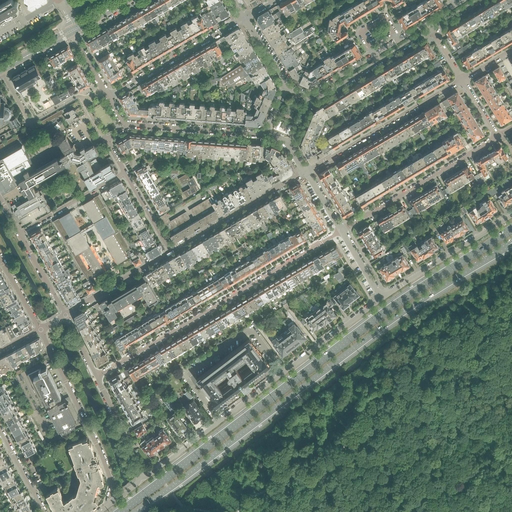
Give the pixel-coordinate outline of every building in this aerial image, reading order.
[(0,22),(15,14),(19,11),(17,7),(18,7),(19,6),(19,4),(19,3),(18,2),(16,1),(15,1),(14,1),(12,0),(7,0),(0,4),(0,22)] [(164,12),(156,0),(154,1),(152,2),(152,3),(151,3),(158,15),(161,13),(162,14),(164,12)] [(169,8),(164,0),(156,0),(164,12),(166,11),(166,10),(169,8)] [(176,8),(175,5),(171,0),(164,0),(169,8),(173,6),(174,9),(175,8),(177,12),(178,11),(176,8)] [(209,12),(223,3),(223,2),(222,1),(221,0),(221,1),(220,0),(217,0),(209,5),(204,8),(205,10),(207,9),(209,12)] [(280,4),(283,10),(285,14),(286,15),(296,9),(290,0),(287,0),(283,3),(282,3),(280,3),(280,4)] [(290,0),(296,9),(305,4),(306,4),(303,0),(290,0)] [(357,1),(352,5),(353,6),(359,16),(361,16),(369,11),(369,10),(363,0),(362,0),(358,3),(357,1)] [(363,0),(369,10),(370,10),(374,8),(376,6),(379,4),(376,0),(363,0)] [(419,5),(417,6),(423,16),(427,14),(430,12),(433,10),(427,0),(419,5)] [(426,0),(427,0),(433,10),(443,4),(440,0),(426,0)] [(510,5),(506,0),(495,0),(493,1),(499,12),(510,5)] [(499,12),(493,1),(482,8),(489,19),(499,12)] [(158,15),(151,3),(150,3),(149,4),(148,5),(145,7),(153,19),(155,18),(154,17),(158,15)] [(215,15),(226,8),(226,7),(225,6),(224,5),(223,3),(209,12),(210,12),(212,17),(215,15)] [(406,9),(405,9),(407,12),(414,22),(415,21),(417,20),(420,18),(423,16),(417,6),(415,3),(406,9)] [(351,4),(342,10),(343,12),(349,23),(355,19),(357,20),(358,19),(358,17),(359,16),(353,6),(352,6),(351,4)] [(153,19),(145,7),(143,8),(141,9),(140,10),(147,21),(150,19),(151,20),(153,19)] [(228,14),(230,13),(228,10),(227,10),(226,8),(215,15),(212,17),(216,24),(219,22),(218,20),(221,19),(221,20),(222,20),(228,16),(229,15),(228,14)] [(489,19),(482,8),(472,14),(478,25),(489,19)] [(259,16),(258,20),(260,23),(262,22),(272,16),(271,13),(273,12),(271,9),(268,10),(259,16)] [(147,21),(140,10),(139,10),(138,11),(137,11),(134,13),(142,25),(144,24),(144,23),(147,21)] [(262,22),(260,23),(261,25),(262,27),(263,28),(285,14),(283,10),(280,11),(272,16),(262,22)] [(398,12),(395,14),(399,21),(404,28),(414,22),(407,12),(403,15),(402,13),(400,10),(398,12)] [(216,24),(212,17),(211,16),(209,12),(205,14),(202,16),(208,28),(216,24)] [(333,17),(332,19),(341,21),(342,23),(344,22),(346,25),(348,25),(349,25),(349,23),(343,12),(339,14),(333,17)] [(142,25),(134,13),(132,14),(130,15),(130,16),(129,16),(136,28),(139,26),(140,27),(142,25)] [(285,14),(263,28),(266,33),(283,23),(286,21),(289,20),(288,19),(287,17),(286,15),(285,14)] [(478,25),(472,14),(461,21),(468,31),(478,25)] [(208,28),(202,16),(201,16),(200,15),(198,16),(198,15),(195,17),(202,31),(203,31),(208,28)] [(136,28),(129,16),(128,16),(127,17),(126,18),(124,19),(131,32),(133,31),(133,30),(136,28)] [(202,31),(195,17),(189,20),(190,22),(197,34),(197,33),(198,34),(200,33),(200,32),(202,31)] [(329,18),(327,31),(330,31),(338,33),(340,31),(340,30),(341,23),(342,23),(341,21),(332,19),(329,18)] [(131,32),(124,19),(121,21),(119,22),(118,22),(125,34),(129,32),(129,33),(131,32)] [(192,37),(184,23),(182,20),(179,22),(181,25),(182,27),(179,28),(187,40),(188,40),(189,39),(190,38),(192,37)] [(197,34),(190,22),(188,24),(187,21),(184,23),(192,37),(194,35),(195,36),(197,35),(197,34)] [(468,31),(461,21),(450,28),(452,30),(457,38),(468,31)] [(125,34),(118,22),(118,23),(117,23),(116,24),(115,24),(113,26),(120,38),(122,37),(122,36),(125,34)] [(283,23),(266,33),(270,38),(285,29),(284,27),(285,26),(283,23)] [(292,38),(276,48),(276,49),(279,54),(316,30),(314,25),(311,27),(303,32),(292,38)] [(120,38),(113,26),(110,27),(108,28),(108,29),(107,29),(114,40),(117,39),(118,39),(120,38)] [(288,34),(273,44),(276,48),(292,38),(303,32),(300,27),(297,29),(295,30),(293,31),(291,32),(289,33),(288,34)] [(114,40),(107,29),(107,28),(107,29),(106,28),(104,29),(104,30),(102,32),(108,43),(114,40),(114,41),(114,40)] [(187,40),(179,28),(177,30),(176,28),(173,30),(181,43),(183,42),(184,42),(186,41),(186,40),(187,40)] [(229,43),(243,34),(242,33),(240,29),(237,28),(219,39),(221,42),(227,39),(229,43)] [(463,47),(457,38),(452,30),(450,28),(445,31),(450,39),(459,54),(463,51),(461,48),(463,47)] [(285,29),(270,38),(273,43),(273,44),(288,34),(285,29)] [(181,43),(173,30),(170,31),(171,33),(169,35),(176,46),(177,46),(179,45),(179,44),(181,43)] [(316,30),(279,54),(283,59),(309,42),(308,39),(307,37),(312,34),(317,31),(316,30)] [(511,41),(511,35),(509,30),(499,35),(506,45),(509,43),(511,41)] [(327,31),(323,33),(325,35),(328,33),(329,33),(330,33),(334,39),(335,38),(337,41),(343,37),(344,36),(347,35),(348,33),(347,33),(347,32),(347,31),(345,31),(342,33),(340,31),(338,33),(330,31),(327,31)] [(105,45),(108,43),(102,32),(101,32),(100,32),(99,32),(99,34),(96,35),(103,46),(105,45)] [(176,46),(169,35),(167,36),(165,34),(159,38),(160,40),(156,42),(155,40),(152,42),(160,55),(162,54),(163,54),(164,54),(165,52),(165,53),(165,52),(166,52),(168,52),(168,51),(173,48),(174,48),(175,47),(175,46),(176,46)] [(232,48),(246,40),(244,38),(245,37),(243,34),(229,43),(230,43),(232,42),(233,44),(231,45),(232,48)] [(103,46),(96,35),(94,36),(93,36),(92,37),(91,38),(98,50),(103,46)] [(351,37),(349,38),(347,35),(344,36),(345,37),(344,38),(349,46),(343,50),(350,61),(361,54),(351,37)] [(506,45),(499,35),(490,41),(496,51),(506,45)] [(98,50),(91,38),(90,39),(88,39),(87,39),(87,40),(86,41),(93,53),(94,52),(98,50)] [(238,52),(249,45),(249,44),(248,42),(247,42),(246,40),(232,48),(228,50),(232,56),(236,54),(236,53),(238,52)] [(223,53),(221,50),(220,48),(219,47),(216,41),(210,44),(211,45),(219,58),(219,59),(221,62),(222,64),(223,63),(224,61),(224,59),(223,57),(221,54),(223,53)] [(496,51),(490,41),(481,46),(481,45),(479,42),(478,43),(480,47),(486,57),(490,54),(496,51)] [(160,55),(152,42),(149,44),(150,46),(147,47),(154,59),(155,58),(156,59),(157,58),(157,57),(160,55)] [(309,42),(283,59),(286,64),(299,56),(297,54),(300,52),(302,54),(307,50),(305,46),(306,45),(310,43),(309,42)] [(435,55),(430,46),(427,42),(424,44),(417,48),(424,59),(429,56),(430,58),(435,55)] [(219,58),(211,45),(208,46),(206,47),(206,48),(205,48),(212,59),(215,57),(216,60),(219,59),(219,58)] [(239,59),(253,50),(252,49),(252,48),(250,46),(249,45),(238,52),(240,54),(237,56),(236,54),(232,56),(228,58),(230,62),(238,57),(239,59)] [(477,62),(469,49),(467,45),(466,46),(467,48),(466,49),(468,52),(469,51),(470,53),(462,58),(467,68),(477,62)] [(74,56),(68,46),(61,50),(67,60),(73,56),(74,56)] [(154,59),(147,47),(145,49),(144,47),(141,48),(149,62),(151,60),(152,61),(154,60),(154,59)] [(486,57),(480,47),(472,52),(470,48),(469,49),(477,62),(481,60),(486,57)] [(149,62),(141,48),(138,50),(139,52),(137,53),(144,65),(145,65),(146,64),(147,63),(149,62)] [(212,59),(205,48),(204,48),(203,49),(202,50),(200,51),(208,65),(209,64),(211,63),(209,61),(212,59)] [(424,59),(417,48),(406,55),(413,65),(424,59)] [(334,71),(326,57),(324,53),(321,49),(316,53),(322,63),(329,74),(334,71)] [(67,60),(61,50),(55,53),(60,63),(61,64),(60,65),(62,68),(63,68),(62,65),(68,62),(67,60)] [(243,64),(256,55),(256,54),(255,53),(254,52),(253,50),(239,59),(243,64)] [(299,56),(286,64),(289,69),(299,63),(300,63),(301,61),(302,61),(309,54),(309,53),(307,50),(302,54),(299,56)] [(350,61),(343,50),(334,56),(332,53),(331,53),(340,67),(350,61)] [(208,65),(200,51),(198,52),(197,52),(195,53),(195,54),(201,65),(204,64),(205,66),(208,65)] [(60,63),(55,53),(48,57),(49,59),(49,58),(54,67),(60,63)] [(101,65),(113,59),(109,53),(107,54),(106,55),(100,59),(99,57),(97,59),(97,60),(98,60),(99,60),(98,62),(99,63),(100,63),(101,65)] [(144,65),(137,53),(134,55),(133,53),(130,55),(138,68),(141,67),(142,67),(143,66),(143,65),(144,65)] [(340,67),(331,53),(326,57),(334,71),(340,67)] [(201,65),(195,54),(193,54),(192,55),(192,56),(189,57),(197,71),(200,69),(198,67),(201,65)] [(138,68),(130,55),(127,56),(128,58),(126,60),(129,65),(132,70),(133,72),(139,69),(138,68)] [(241,72),(259,61),(258,59),(258,57),(257,56),(256,56),(256,55),(243,64),(225,75),(222,76),(219,78),(221,80),(223,83),(225,82),(241,72)] [(413,65),(406,55),(396,61),(403,72),(413,65)] [(197,71),(189,57),(187,59),(186,58),(185,59),(184,60),(190,71),(193,70),(195,72),(197,71)] [(105,71),(116,65),(113,59),(101,65),(102,66),(101,67),(102,68),(103,69),(105,71)] [(190,71),(184,60),(184,61),(183,60),(181,61),(181,62),(179,64),(187,77),(189,76),(188,73),(190,71)] [(246,76),(263,66),(260,60),(259,61),(241,72),(225,82),(228,88),(231,86),(235,83),(246,76)] [(403,72),(396,61),(386,67),(392,78),(403,72)] [(301,79),(300,81),(308,85),(309,82),(313,84),(319,80),(312,69),(311,67),(311,63),(308,62),(306,67),(301,79)] [(442,67),(441,64),(439,62),(434,65),(435,67),(438,66),(441,71),(444,69),(442,67)] [(299,63),(289,69),(292,75),(293,76),(301,79),(306,67),(301,64),(300,63),(299,63)] [(329,74),(322,63),(312,69),(319,80),(329,74)] [(81,69),(79,67),(80,66),(79,64),(78,64),(77,64),(73,66),(71,67),(67,70),(70,75),(81,69)] [(187,77),(179,64),(176,65),(175,65),(174,66),(174,67),(173,66),(180,78),(182,76),(184,79),(187,77)] [(36,79),(42,76),(35,65),(12,78),(20,92),(37,82),(36,79)] [(108,77),(119,70),(116,65),(105,71),(106,74),(106,75),(107,76),(108,76),(108,77)] [(180,78),(173,66),(173,67),(172,67),(171,67),(170,68),(168,70),(176,83),(179,82),(177,79),(180,78)] [(253,80),(267,71),(263,66),(246,76),(245,77),(248,82),(253,79),(253,80)] [(392,78),(386,67),(375,74),(382,85),(392,78)] [(506,78),(499,67),(494,70),(500,81),(506,78)] [(73,80),(84,74),(83,72),(83,71),(82,70),(81,69),(70,75),(73,80)] [(450,79),(444,69),(441,71),(433,75),(439,84),(440,84),(442,83),(445,81),(446,81),(450,79)] [(122,77),(122,76),(123,76),(119,70),(108,77),(109,79),(109,80),(110,82),(111,82),(119,78),(120,78),(122,77)] [(176,83),(168,70),(166,71),(165,71),(163,72),(163,73),(169,84),(172,82),(173,85),(176,83)] [(259,83),(270,76),(267,71),(253,80),(256,85),(259,83)] [(169,84),(163,73),(162,73),(161,73),(160,74),(160,75),(157,76),(164,88),(167,86),(167,85),(169,84)] [(491,84),(489,80),(491,79),(488,73),(475,81),(481,90),(491,84)] [(76,86),(87,80),(87,79),(87,78),(86,77),(85,76),(84,74),(73,80),(76,86)] [(382,85),(375,74),(365,80),(371,91),(382,85)] [(56,85),(51,75),(45,78),(50,88),(51,88),(52,87),(56,85)] [(439,84),(433,75),(424,81),(429,90),(430,90),(432,89),(432,88),(436,86),(437,86),(438,85),(439,85),(439,84)] [(164,88),(157,76),(155,77),(154,77),(152,78),(152,79),(157,88),(158,90),(161,89),(162,89),(164,88)] [(276,86),(270,76),(259,83),(260,83),(263,88),(276,87),(276,86)] [(157,88),(152,79),(151,79),(149,80),(149,81),(147,82),(146,81),(141,85),(145,92),(147,95),(157,88)] [(79,91),(90,85),(90,84),(89,82),(88,82),(87,80),(76,86),(79,91)] [(371,91),(365,80),(354,87),(361,97),(371,91)] [(429,90),(424,81),(414,87),(419,96),(420,96),(422,95),(422,94),(426,92),(427,92),(428,91),(429,90)] [(497,93),(492,84),(491,84),(481,90),(487,100),(497,93)] [(419,96),(414,87),(405,92),(405,90),(406,90),(403,85),(400,87),(404,93),(409,102),(410,102),(411,102),(412,101),(412,100),(416,98),(417,98),(419,97),(419,96)] [(271,98),(276,88),(276,87),(263,88),(255,88),(254,86),(250,89),(271,98)] [(361,97),(354,87),(344,93),(350,104),(352,106),(353,105),(351,103),(357,99),(358,101),(362,99),(361,97)] [(13,112),(12,109),(12,108),(10,106),(9,106),(9,103),(1,90),(0,89),(0,128),(9,124),(12,129),(21,124),(14,113),(13,113),(13,112)] [(271,98),(250,89),(251,90),(248,95),(269,104),(271,98)] [(123,103),(134,97),(131,91),(119,97),(123,103)] [(466,106),(461,98),(458,93),(456,92),(448,97),(448,98),(446,100),(448,103),(450,102),(455,110),(456,112),(466,106)] [(61,102),(71,96),(69,93),(61,97),(59,99),(61,102)] [(341,109),(350,104),(344,93),(333,99),(339,110),(344,118),(346,117),(341,109)] [(409,102),(404,93),(396,97),(393,93),(391,94),(394,99),(394,98),(400,108),(401,108),(402,107),(403,106),(407,104),(409,103),(409,102)] [(503,103),(497,93),(487,100),(493,109),(503,103)] [(269,104),(248,95),(248,96),(249,96),(248,100),(249,100),(248,102),(266,111),(269,104)] [(126,109),(137,102),(134,97),(123,103),(126,109)] [(394,98),(394,99),(384,104),(390,114),(390,113),(391,114),(392,113),(393,112),(397,110),(398,110),(399,109),(399,108),(400,108),(394,98)] [(329,116),(339,110),(333,99),(322,106),(332,121),(330,118),(329,116)] [(447,111),(444,106),(448,103),(446,100),(441,102),(434,107),(441,119),(443,118),(443,119),(447,116),(448,116),(449,115),(447,113),(446,112),(447,111)] [(165,117),(167,104),(164,104),(164,102),(159,101),(159,103),(157,103),(156,105),(156,116),(165,117)] [(140,110),(141,107),(140,107),(139,106),(137,102),(126,109),(129,114),(136,115),(136,111),(138,110),(140,110)] [(175,118),(176,105),(174,104),(175,102),(170,102),(169,104),(167,104),(165,117),(175,118)] [(265,114),(265,111),(266,111),(248,102),(248,104),(247,103),(246,111),(245,123),(259,124),(261,123),(262,121),(261,121),(262,119),(263,114),(265,114)] [(186,119),(187,106),(184,105),(185,103),(180,103),(179,105),(176,105),(175,118),(186,119)] [(511,117),(511,111),(510,108),(508,110),(503,103),(493,109),(499,120),(502,123),(511,117)] [(196,120),(197,106),(194,106),(195,104),(190,104),(190,106),(187,106),(186,119),(196,120)] [(206,120),(207,107),(205,107),(205,105),(200,104),(200,106),(197,106),(196,120),(206,120)] [(390,114),(384,104),(375,110),(380,120),(383,119),(383,118),(387,115),(388,116),(389,115),(389,114),(390,114)] [(156,116),(156,105),(152,105),(152,106),(152,107),(149,106),(148,109),(148,116),(156,116)] [(216,121),(217,108),(215,108),(215,106),(210,105),(210,107),(207,107),(206,120),(216,121)] [(225,122),(226,109),(225,108),(225,106),(220,106),(220,108),(217,108),(216,121),(225,122)] [(233,122),(233,110),(231,110),(231,107),(227,106),(227,109),(226,109),(225,122),(227,122),(227,121),(229,121),(230,122),(233,122)] [(332,121),(322,106),(316,110),(315,111),(325,119),(327,118),(328,119),(328,120),(329,121),(330,120),(331,122),(332,121)] [(472,115),(470,112),(466,106),(456,112),(462,121),(472,115)] [(148,116),(148,109),(142,108),(142,107),(141,107),(140,110),(138,110),(136,111),(136,115),(148,116)] [(441,119),(434,107),(427,111),(425,112),(424,112),(430,122),(431,124),(441,119)] [(79,116),(78,116),(77,116),(75,113),(76,110),(73,108),(72,109),(65,113),(64,114),(66,117),(66,119),(67,120),(70,124),(70,123),(78,118),(79,118),(79,117),(79,116)] [(380,120),(375,110),(372,112),(371,111),(369,112),(369,113),(368,114),(374,124),(380,120)] [(325,119),(315,111),(315,112),(311,119),(323,124),(325,119)] [(422,127),(430,122),(424,112),(423,112),(421,113),(421,114),(417,117),(416,116),(414,117),(414,118),(420,128),(422,127)] [(374,124),(368,114),(359,119),(365,129),(369,127),(374,124)] [(478,125),(476,122),(472,115),(462,121),(468,131),(478,125)] [(420,128),(414,118),(413,119),(413,118),(411,119),(411,120),(410,121),(406,123),(404,124),(403,125),(410,135),(419,129),(420,131),(419,132),(421,134),(423,133),(422,131),(420,128)] [(324,137),(331,128),(323,124),(311,119),(307,130),(324,137)] [(365,129),(359,119),(349,126),(355,135),(365,129)] [(289,134),(292,126),(289,125),(287,124),(283,122),(283,123),(281,122),(278,120),(275,128),(289,134)] [(400,140),(410,135),(403,125),(402,125),(401,126),(400,126),(396,129),(395,129),(394,130),(393,130),(393,131),(399,141),(400,143),(402,146),(405,145),(403,141),(401,142),(400,140)] [(483,134),(481,131),(478,125),(468,131),(463,133),(461,134),(463,137),(466,135),(466,134),(469,132),(474,140),(483,134)] [(355,135),(349,126),(339,131),(345,141),(351,137),(355,135)] [(315,142),(318,135),(324,137),(307,130),(301,144),(301,145),(315,143),(315,142)] [(345,141),(339,131),(328,138),(330,142),(334,148),(345,141)] [(399,141),(393,131),(392,131),(390,132),(389,133),(386,135),(385,135),(383,136),(383,137),(389,147),(399,141)] [(461,140),(464,139),(463,137),(461,134),(459,136),(457,132),(453,134),(453,135),(451,136),(458,148),(464,145),(461,140)] [(133,146),(134,135),(130,134),(122,139),(129,150),(133,148),(132,147),(133,146)] [(145,147),(146,136),(134,135),(133,146),(145,147)] [(458,148),(451,136),(442,142),(443,144),(449,154),(450,154),(449,153),(458,148)] [(0,189),(3,194),(5,192),(9,190),(15,187),(15,186),(19,184),(20,185),(20,184),(21,187),(20,187),(23,193),(22,194),(26,201),(21,204),(20,201),(11,206),(13,209),(13,210),(13,211),(13,213),(14,214),(15,215),(16,216),(17,216),(20,220),(28,215),(26,213),(40,205),(41,206),(42,205),(43,205),(48,213),(51,212),(46,203),(49,201),(47,198),(45,199),(42,193),(44,192),(42,189),(39,191),(38,189),(35,190),(32,185),(34,183),(34,184),(35,184),(36,184),(36,183),(37,183),(36,182),(39,180),(40,181),(41,181),(41,180),(42,180),(41,179),(45,177),(45,178),(46,178),(47,178),(46,177),(47,177),(47,176),(50,174),(51,175),(51,174),(52,175),(52,174),(53,174),(52,173),(56,171),(56,172),(57,171),(58,171),(59,170),(58,169),(61,168),(62,168),(63,168),(64,168),(63,167),(64,167),(64,166),(66,165),(67,166),(68,166),(69,166),(70,166),(71,165),(71,164),(71,163),(71,162),(73,160),(76,161),(78,163),(77,164),(77,165),(77,166),(77,167),(78,168),(79,169),(80,169),(82,172),(81,172),(81,173),(81,174),(82,174),(83,174),(85,177),(84,178),(83,179),(83,180),(83,181),(84,181),(85,182),(86,182),(90,189),(98,184),(98,183),(99,182),(105,178),(106,179),(117,172),(118,172),(118,171),(118,170),(118,169),(114,163),(113,162),(112,162),(111,162),(103,167),(101,168),(96,158),(95,159),(90,162),(89,161),(88,159),(98,153),(94,145),(93,145),(86,149),(86,150),(84,147),(80,150),(76,149),(74,145),(71,146),(71,145),(66,137),(65,137),(65,138),(65,137),(58,141),(63,150),(64,150),(63,151),(60,152),(59,153),(35,167),(23,146),(3,157),(5,159),(3,160),(0,161),(0,189)] [(389,147),(383,137),(382,137),(380,138),(380,139),(378,140),(384,150),(389,147)] [(129,150),(122,139),(117,142),(124,154),(129,150)] [(384,150),(378,140),(375,141),(373,142),(373,143),(379,153),(384,150)] [(312,161),(330,150),(326,144),(325,143),(324,141),(320,142),(322,145),(322,146),(321,145),(318,146),(319,148),(320,149),(318,150),(308,156),(310,161),(312,161)] [(334,148),(330,142),(326,144),(330,150),(334,148)] [(318,150),(315,145),(315,143),(301,145),(301,146),(308,156),(318,150)] [(379,153),(373,143),(372,143),(371,143),(370,144),(370,145),(365,147),(363,148),(363,149),(369,159),(379,153)] [(443,144),(432,150),(439,160),(440,160),(441,159),(446,156),(447,156),(448,155),(448,154),(449,154),(443,144)] [(271,159),(276,147),(272,146),(271,148),(267,147),(266,148),(265,159),(269,162),(271,159)] [(284,156),(282,153),(279,152),(280,149),(276,147),(271,159),(273,163),(284,156)] [(507,157),(501,147),(491,152),(498,163),(507,157)] [(369,159),(363,149),(362,149),(361,149),(360,150),(360,151),(359,151),(355,153),(354,153),(353,154),(353,155),(352,155),(359,165),(369,159)] [(439,160),(432,150),(422,156),(428,166),(429,166),(431,165),(432,164),(436,162),(438,161),(439,160)] [(498,163),(491,152),(482,158),(488,169),(498,163)] [(359,165),(352,155),(351,155),(350,156),(349,157),(345,159),(344,159),(343,160),(343,161),(342,161),(348,171),(359,165)] [(428,166),(422,156),(414,161),(411,155),(408,156),(412,162),(418,172),(419,173),(421,172),(421,171),(425,168),(426,168),(428,167),(428,166)] [(290,167),(285,158),(284,156),(273,163),(275,165),(273,166),(276,172),(277,172),(278,174),(290,167)] [(487,171),(489,170),(488,169),(482,158),(481,158),(480,159),(479,159),(479,160),(476,162),(482,172),(478,174),(481,179),(483,182),(485,181),(484,178),(481,173),(482,172),(483,175),(487,172),(487,171)] [(348,171),(342,161),(340,162),(338,163),(338,164),(337,164),(340,169),(343,174),(348,171)] [(412,162),(402,169),(408,179),(409,179),(410,178),(411,177),(415,174),(416,175),(417,174),(418,173),(418,172),(412,162)] [(149,170),(148,170),(150,169),(148,165),(146,166),(145,164),(134,171),(135,171),(137,173),(137,174),(138,176),(147,170),(148,171),(149,170)] [(337,178),(340,177),(343,175),(343,174),(340,169),(337,164),(332,167),(332,166),(321,173),(318,175),(322,180),(324,182),(323,183),(324,184),(325,185),(335,180),(337,178)] [(474,176),(468,166),(457,172),(464,183),(474,177),(479,185),(483,183),(483,182),(481,179),(478,174),(474,176)] [(275,183),(289,175),(291,173),(292,169),(290,167),(278,174),(275,176),(273,177),(272,175),(271,176),(275,182),(275,183)] [(408,179),(402,169),(392,175),(398,185),(400,184),(400,183),(401,183),(405,181),(407,180),(407,179),(408,179)] [(149,174),(148,171),(147,170),(138,176),(139,176),(138,177),(140,179),(142,181),(151,176),(154,174),(153,172),(149,174)] [(272,184),(269,177),(266,173),(263,174),(262,172),(259,174),(267,187),(269,186),(270,186),(272,185),(272,184)] [(450,191),(464,183),(457,172),(454,174),(450,177),(448,178),(444,180),(448,187),(445,189),(448,195),(451,194),(450,192),(451,191),(450,191)] [(190,187),(183,191),(186,197),(197,191),(194,186),(197,184),(193,177),(190,179),(187,173),(178,178),(181,184),(187,181),(190,187)] [(267,187),(259,174),(256,175),(257,178),(255,179),(262,191),(265,189),(265,188),(267,187)] [(398,185),(392,175),(381,181),(387,191),(388,191),(390,190),(390,189),(394,187),(395,187),(397,186),(397,185),(398,185)] [(145,187),(154,181),(151,176),(142,181),(141,182),(143,184),(145,187)] [(262,191),(255,179),(253,181),(251,178),(249,180),(257,193),(259,192),(260,192),(262,191)] [(257,193),(249,180),(248,180),(245,182),(247,184),(245,185),(245,186),(251,196),(252,196),(253,196),(254,195),(255,194),(257,193)] [(341,190),(335,180),(325,185),(326,185),(325,186),(326,188),(327,188),(330,193),(331,195),(332,196),(341,190)] [(115,196),(126,190),(126,189),(125,189),(121,181),(101,193),(107,202),(115,196)] [(157,187),(154,181),(145,187),(146,189),(148,192),(157,187)] [(387,191),(381,181),(371,187),(377,197),(378,197),(380,196),(380,195),(384,193),(385,193),(387,192),(387,191)] [(251,196),(245,186),(242,187),(242,186),(241,186),(240,186),(238,184),(237,183),(237,184),(239,188),(239,189),(246,200),(246,199),(248,198),(249,198),(251,197),(251,196)] [(292,195),(303,189),(300,185),(297,184),(288,189),(291,195),(292,195)] [(448,195),(445,189),(441,192),(436,184),(433,187),(428,190),(427,191),(426,190),(423,192),(430,204),(443,195),(444,197),(448,195)] [(151,197),(160,192),(157,187),(148,192),(148,193),(149,195),(150,195),(151,197)] [(246,200),(239,189),(237,190),(237,189),(235,189),(234,190),(232,187),(231,187),(233,191),(234,192),(240,203),(241,203),(241,202),(243,201),(244,202),(245,201),(246,200)] [(377,197),(371,187),(361,193),(367,203),(368,203),(370,202),(370,201),(374,199),(375,199),(377,198),(377,197)] [(296,200),(306,194),(306,193),(305,191),(304,191),(303,189),(292,195),(296,200)] [(511,201),(504,190),(504,189),(501,192),(502,193),(498,196),(502,202),(504,205),(504,206),(505,205),(506,206),(509,204),(508,203),(511,201)] [(128,196),(127,194),(128,193),(126,190),(115,196),(119,202),(128,196)] [(240,203),(234,192),(232,193),(231,192),(230,192),(230,191),(229,191),(228,190),(226,191),(228,194),(229,195),(235,206),(236,206),(235,206),(238,204),(239,205),(240,204),(240,203)] [(347,201),(341,191),(341,190),(332,196),(332,197),(333,199),(336,203),(336,204),(337,206),(338,206),(347,201)] [(154,202),(163,197),(160,192),(151,197),(151,198),(152,200),(153,200),(154,202)] [(416,212),(430,204),(423,192),(420,194),(420,195),(414,199),(413,198),(410,200),(414,208),(410,210),(414,216),(417,214),(416,212)] [(367,203),(361,193),(356,196),(357,198),(358,201),(359,201),(362,206),(363,206),(365,205),(365,204),(367,203)] [(275,198),(274,198),(280,209),(283,208),(284,209),(287,207),(286,206),(283,200),(284,199),(281,194),(280,195),(278,196),(277,196),(276,196),(275,197),(275,198)] [(299,206),(309,200),(309,199),(309,198),(308,197),(307,197),(306,194),(296,200),(299,206)] [(235,206),(229,195),(227,197),(226,196),(225,195),(223,196),(223,197),(223,198),(230,209),(232,208),(233,208),(235,207),(235,206)] [(122,207),(131,202),(130,199),(131,199),(129,196),(129,197),(128,196),(119,202),(120,205),(118,206),(120,209),(122,207)] [(166,203),(163,197),(154,202),(154,203),(155,206),(156,206),(157,208),(166,203)] [(130,248),(105,206),(100,209),(93,198),(83,204),(94,223),(96,222),(105,237),(103,238),(118,263),(128,257),(125,251),(130,248)] [(230,209),(223,198),(221,200),(221,199),(219,198),(218,199),(218,200),(217,201),(218,202),(224,212),(225,212),(227,211),(228,211),(229,210),(230,209)] [(269,201),(268,202),(275,212),(275,213),(276,213),(278,212),(278,211),(278,210),(280,209),(274,198),(273,198),(271,200),(269,202),(269,201)] [(224,212),(218,202),(217,201),(218,200),(216,199),(214,200),(214,201),(215,202),(214,202),(212,203),(213,204),(215,209),(219,215),(222,214),(223,214),(224,213),(224,212)] [(497,209),(495,206),(494,207),(492,203),(493,203),(491,200),(490,200),(490,199),(486,202),(485,200),(482,202),(484,204),(488,211),(489,210),(492,214),(497,211),(496,209),(497,209)] [(302,212),(313,206),(312,205),(312,204),(312,202),(311,202),(309,200),(299,206),(302,212)] [(263,204),(263,205),(269,216),(270,216),(271,217),(273,216),(273,215),(272,214),(275,212),(268,202),(268,201),(265,203),(266,203),(263,205),(263,204)] [(346,216),(359,209),(359,208),(358,207),(354,209),(353,208),(352,209),(351,208),(351,207),(347,201),(338,206),(338,207),(338,208),(339,209),(340,209),(341,212),(344,217),(346,216)] [(125,213),(135,207),(133,205),(134,204),(133,202),(132,202),(131,202),(122,207),(125,213)] [(160,213),(170,207),(175,204),(174,202),(171,204),(169,205),(168,205),(166,203),(157,208),(157,209),(158,211),(159,211),(160,213)] [(197,220),(215,209),(213,204),(210,206),(207,208),(204,209),(202,211),(199,212),(196,214),(194,215),(196,218),(197,220)] [(492,214),(489,210),(488,211),(484,204),(477,208),(481,216),(480,216),(482,220),(492,214)] [(258,208),(257,208),(264,219),(266,223),(267,223),(266,220),(267,219),(267,218),(267,217),(269,216),(263,205),(262,205),(260,206),(260,207),(258,208)] [(414,216),(410,210),(406,212),(402,205),(398,207),(399,208),(392,212),(391,211),(388,213),(389,214),(388,214),(394,224),(395,225),(409,216),(410,218),(414,216)] [(306,217),(316,211),(316,210),(315,208),(314,208),(313,206),(302,212),(306,217)] [(481,216),(477,208),(476,208),(475,206),(472,208),(473,210),(470,212),(470,213),(470,214),(472,217),(472,216),(474,219),(474,220),(475,223),(476,222),(477,224),(482,220),(480,216),(481,216)] [(128,218),(138,212),(136,210),(137,210),(136,207),(135,207),(125,213),(128,218)] [(252,211),(258,222),(259,223),(260,223),(262,222),(262,221),(261,220),(264,219),(257,208),(254,209),(255,210),(252,211)] [(200,226),(219,215),(215,209),(197,220),(196,220),(200,226)] [(88,247),(79,232),(81,230),(75,220),(70,211),(53,221),(83,272),(87,280),(92,277),(93,278),(105,271),(90,246),(88,247)] [(247,214),(246,215),(253,225),(255,229),(259,227),(256,224),(258,222),(252,211),(251,211),(249,213),(247,215),(247,214)] [(309,223),(319,217),(319,216),(319,215),(318,214),(317,213),(316,211),(306,217),(304,218),(307,224),(309,223)] [(131,224),(141,218),(140,216),(140,215),(139,212),(138,213),(138,212),(128,218),(131,224)] [(176,226),(172,220),(170,221),(165,213),(160,216),(160,217),(162,221),(168,231),(176,226)] [(241,218),(248,229),(247,229),(248,229),(249,230),(251,228),(251,227),(253,225),(246,215),(246,214),(243,216),(244,217),(241,218)] [(394,224),(388,214),(385,216),(382,218),(381,217),(379,219),(378,220),(381,226),(384,230),(394,224)] [(312,228),(323,222),(322,222),(322,221),(321,219),(319,217),(309,223),(312,228)] [(134,229),(144,223),(143,221),(144,220),(142,218),(141,218),(131,224),(134,229)] [(236,221),(235,221),(242,232),(242,233),(243,233),(245,232),(245,231),(245,230),(247,229),(248,229),(241,218),(240,218),(238,219),(238,220),(236,221)] [(171,235),(191,223),(190,221),(189,219),(187,220),(184,221),(181,223),(179,224),(176,226),(168,231),(171,235)] [(468,227),(467,225),(466,225),(463,220),(458,223),(456,221),(453,223),(454,224),(460,234),(465,232),(464,231),(468,229),(467,229),(468,228),(468,227)] [(230,224),(230,225),(236,235),(237,236),(238,236),(240,235),(240,234),(240,233),(242,232),(235,221),(232,223),(233,223),(230,224)] [(174,242),(196,229),(193,222),(191,223),(171,235),(171,236),(174,242)] [(316,234),(326,228),(324,224),(323,222),(312,228),(316,234)] [(137,234),(147,229),(146,226),(147,226),(145,223),(144,224),(144,223),(134,229),(137,234)] [(439,235),(436,229),(432,223),(429,225),(433,231),(435,235),(437,237),(439,235)] [(225,227),(224,228),(231,239),(231,238),(231,239),(233,242),(235,241),(234,238),(234,237),(236,235),(230,225),(229,224),(227,226),(225,228),(225,227)] [(460,234),(454,224),(450,226),(449,225),(447,226),(447,227),(448,229),(449,228),(455,238),(460,234)] [(374,236),(368,225),(358,231),(358,232),(358,233),(360,236),(361,235),(364,242),(374,236)] [(455,238),(449,228),(448,229),(447,227),(439,231),(441,234),(444,239),(443,239),(445,242),(446,242),(447,242),(450,240),(451,241),(455,238)] [(33,240),(44,233),(41,228),(30,234),(30,235),(30,236),(30,237),(31,237),(32,238),(33,240)] [(219,231),(225,242),(226,243),(227,243),(228,242),(229,241),(228,240),(230,239),(231,239),(224,228),(221,229),(222,230),(219,231)] [(308,238),(305,233),(302,229),(300,231),(300,230),(296,232),(294,228),(292,229),(294,233),(300,243),(303,241),(304,242),(305,241),(305,240),(306,240),(306,239),(308,238)] [(141,240),(150,234),(149,232),(150,231),(148,229),(147,229),(137,234),(141,240)] [(214,234),(220,245),(220,246),(222,246),(223,245),(224,244),(223,243),(225,242),(219,231),(218,231),(216,232),(216,233),(214,234)] [(300,243),(294,233),(291,235),(290,233),(289,234),(287,231),(286,232),(288,236),(292,242),(292,241),(295,246),(297,245),(298,245),(300,244),(300,243)] [(36,245),(47,239),(49,238),(48,236),(47,235),(45,236),(44,233),(33,240),(33,241),(33,243),(34,243),(36,245)] [(143,246),(154,240),(152,237),(153,237),(151,233),(150,234),(141,240),(140,241),(143,246)] [(211,236),(208,238),(215,248),(215,249),(216,249),(218,248),(218,247),(220,245),(214,234),(213,234),(212,234),(210,236),(211,236)] [(295,246),(292,241),(292,242),(288,236),(286,238),(284,235),(281,236),(283,239),(286,245),(287,244),(290,249),(292,248),(293,248),(294,247),(295,246)] [(380,246),(374,236),(364,242),(368,248),(367,248),(370,252),(380,246)] [(203,241),(209,252),(210,253),(212,252),(212,251),(212,250),(214,249),(215,248),(208,238),(208,237),(207,238),(207,237),(205,239),(205,240),(203,241)] [(438,247),(436,244),(435,244),(434,242),(434,241),(433,238),(432,239),(431,237),(428,240),(427,239),(424,240),(425,241),(425,242),(429,249),(430,248),(432,251),(438,248),(437,247),(438,247)] [(39,250),(50,244),(47,239),(36,245),(36,246),(36,247),(36,248),(37,248),(39,250)] [(290,249),(287,244),(286,245),(283,239),(278,243),(281,248),(282,248),(285,252),(287,251),(288,251),(289,250),(290,249)] [(146,252),(157,245),(155,243),(156,242),(155,240),(154,240),(143,246),(146,252)] [(199,243),(197,244),(204,255),(204,256),(205,256),(207,255),(207,254),(207,253),(209,252),(203,241),(202,241),(199,242),(199,243)] [(409,250),(406,245),(405,246),(402,241),(400,242),(401,244),(406,252),(409,250)] [(432,251),(430,248),(429,249),(425,242),(418,246),(422,253),(421,254),(423,257),(423,258),(433,252),(432,251)] [(285,252),(282,248),(281,248),(278,243),(273,246),(276,251),(277,251),(280,255),(281,254),(283,254),(284,253),(285,252)] [(42,256),(53,249),(50,244),(39,250),(39,251),(39,252),(39,253),(40,253),(42,256)] [(194,246),(192,248),(198,258),(198,259),(200,262),(201,262),(200,259),(201,258),(201,257),(203,255),(204,255),(197,244),(196,244),(194,246)] [(147,259),(161,251),(160,248),(158,245),(157,246),(157,245),(146,252),(149,257),(147,258),(147,259)] [(343,255),(336,245),(329,249),(336,259),(343,255)] [(422,253),(418,246),(417,246),(417,245),(414,247),(413,245),(412,245),(411,245),(410,246),(409,246),(409,247),(410,248),(411,250),(412,252),(411,252),(413,255),(414,254),(415,257),(416,260),(417,260),(418,261),(423,257),(421,254),(422,253)] [(280,255),(277,251),(276,251),(273,246),(268,249),(271,254),(272,254),(274,258),(276,257),(278,257),(279,256),(279,255),(280,255)] [(385,254),(381,246),(380,246),(370,252),(372,256),(373,255),(374,257),(376,255),(377,256),(378,255),(380,257),(385,254)] [(188,250),(186,251),(193,262),(192,262),(195,266),(196,266),(194,262),(196,261),(196,260),(198,258),(192,248),(192,247),(191,248),(191,247),(188,249),(188,250)] [(45,261),(56,255),(53,249),(42,256),(42,257),(42,259),(43,259),(45,261)] [(274,258),(272,254),(271,254),(268,249),(263,252),(269,262),(271,260),(272,260),(274,259),(274,258)] [(336,259),(329,249),(324,252),(330,263),(331,265),(337,262),(336,260),(336,259)] [(145,260),(142,254),(140,252),(137,254),(135,255),(133,252),(131,253),(130,251),(129,252),(128,251),(126,252),(129,257),(131,256),(134,261),(133,261),(136,266),(142,262),(145,260)] [(181,254),(180,254),(187,265),(187,266),(189,268),(190,267),(189,266),(190,265),(190,264),(190,263),(192,262),(193,262),(186,251),(185,251),(183,252),(183,253),(181,254)] [(269,262),(263,252),(260,254),(258,251),(257,253),(258,255),(257,255),(263,265),(265,264),(267,264),(268,263),(268,262),(269,262)] [(330,263),(324,252),(318,256),(325,267),(330,263)] [(180,254),(174,257),(181,269),(184,273),(187,272),(184,267),(187,265),(180,254),(181,254),(180,253),(180,254)] [(48,267),(59,260),(56,255),(45,261),(45,262),(45,263),(45,264),(46,264),(48,267)] [(263,265),(257,255),(252,258),(258,268),(260,267),(261,267),(262,266),(263,265)] [(409,266),(405,259),(405,258),(405,256),(403,256),(402,255),(398,257),(398,256),(394,258),(401,270),(402,270),(402,271),(405,269),(405,268),(406,268),(407,268),(409,267),(409,266)] [(325,267),(318,256),(316,257),(315,257),(313,258),(313,259),(319,270),(325,267)] [(171,259),(169,260),(176,272),(181,269),(174,257),(171,259)] [(258,268),(252,258),(246,262),(252,271),(254,270),(256,270),(257,269),(258,268)] [(401,270),(394,258),(391,261),(392,261),(387,264),(394,275),(395,275),(401,270)] [(319,270),(313,259),(310,260),(308,261),(308,262),(307,262),(314,273),(319,270)] [(51,272),(62,265),(59,260),(48,267),(47,267),(49,270),(51,272)] [(169,260),(163,264),(170,276),(176,272),(169,260)] [(252,271),(246,262),(243,264),(242,262),(241,262),(240,260),(238,261),(241,265),(247,275),(249,274),(250,273),(251,273),(252,271)] [(314,273),(307,262),(305,264),(304,263),(303,264),(302,265),(302,266),(308,277),(314,273)] [(394,275),(387,264),(387,263),(384,265),(384,266),(380,269),(381,270),(380,272),(381,273),(383,273),(387,280),(389,280),(390,279),(390,278),(391,277),(391,278),(395,275),(394,275)] [(163,264),(157,267),(164,279),(170,276),(163,264)] [(54,277),(65,271),(62,265),(51,272),(51,273),(51,275),(52,275),(54,277)] [(247,275),(241,265),(235,268),(241,278),(243,277),(245,277),(246,276),(247,275)] [(308,277),(302,266),(300,267),(299,267),(297,268),(296,269),(303,280),(308,277)] [(0,291),(11,286),(0,267),(0,291)] [(157,267),(151,271),(158,282),(164,279),(157,267)] [(241,278),(235,268),(230,271),(236,281),(238,280),(239,280),(240,279),(241,278)] [(303,280),(296,269),(294,270),(293,270),(292,271),(291,272),(297,283),(303,280)] [(57,283),(68,276),(65,271),(54,277),(54,278),(54,279),(54,280),(55,280),(56,281),(57,283)] [(151,271),(146,274),(147,276),(153,286),(158,282),(151,271)] [(236,281),(230,271),(224,275),(230,284),(232,283),(234,283),(235,282),(236,281)] [(297,283),(291,272),(289,273),(288,273),(286,274),(286,275),(285,275),(292,286),(297,283)] [(230,284),(224,275),(221,277),(220,276),(218,277),(225,288),(227,286),(228,287),(230,286),(230,285),(230,284)] [(292,286),(285,275),(283,277),(282,277),(281,277),(280,278),(280,279),(287,290),(292,286)] [(60,288),(71,282),(72,281),(71,278),(70,279),(68,276),(57,283),(54,285),(56,287),(58,286),(59,286),(60,288)] [(117,309),(142,293),(148,302),(144,304),(145,305),(146,307),(149,305),(158,300),(147,282),(147,283),(146,281),(147,280),(145,277),(144,276),(139,280),(141,283),(138,284),(111,300),(112,300),(109,302),(107,299),(100,303),(107,314),(107,313),(110,319),(117,315),(114,310),(114,309),(116,308),(117,309)] [(225,288),(218,277),(213,280),(220,291),(222,290),(223,290),(224,289),(225,288)] [(96,290),(91,281),(90,279),(83,284),(85,288),(89,294),(96,290)] [(287,290),(280,279),(278,280),(277,280),(275,281),(275,282),(274,282),(281,293),(287,290)] [(220,291),(213,280),(208,283),(214,294),(216,293),(217,293),(219,292),(219,291),(220,291)] [(62,294),(75,287),(76,287),(76,286),(74,286),(73,285),(72,285),(71,282),(60,288),(59,289),(62,294)] [(281,293),(274,282),(272,283),(271,283),(270,284),(270,285),(269,285),(276,296),(281,293)] [(214,294),(208,283),(202,287),(209,297),(211,296),(212,296),(213,295),(214,294)] [(359,294),(357,290),(355,292),(349,284),(347,286),(344,283),(341,285),(343,287),(344,288),(353,300),(358,296),(358,295),(359,294)] [(276,296),(269,285),(267,286),(266,286),(264,287),(264,288),(270,299),(276,296)] [(14,294),(12,292),(12,290),(13,290),(11,287),(11,286),(0,291),(0,293),(4,300),(14,294)] [(66,300),(77,294),(75,291),(76,290),(75,287),(62,294),(66,300)] [(203,301),(198,290),(197,291),(194,292),(194,291),(191,292),(191,291),(191,290),(189,287),(188,288),(192,294),(198,303),(200,302),(200,303),(201,303),(203,302),(203,301)] [(209,297),(202,287),(197,290),(197,291),(198,290),(203,301),(206,299),(207,299),(208,299),(208,298),(209,297)] [(270,299),(264,288),(261,290),(260,290),(259,290),(259,291),(258,292),(265,303),(270,299)] [(353,300),(344,288),(342,290),(341,289),(338,291),(348,304),(353,300)] [(348,304),(338,291),(336,292),(337,294),(334,296),(333,295),(330,298),(334,304),(338,301),(340,304),(339,306),(342,309),(344,308),(344,309),(347,306),(347,305),(348,304)] [(265,303),(258,292),(256,293),(255,293),(254,294),(253,295),(259,306),(265,303)] [(70,306),(81,299),(79,296),(80,296),(79,293),(77,294),(66,300),(67,302),(70,306)] [(7,307),(19,300),(18,300),(17,297),(16,298),(14,294),(4,300),(7,307)] [(198,303),(192,294),(189,296),(188,294),(185,296),(186,297),(186,296),(192,307),(194,306),(195,306),(198,305),(198,304),(198,303)] [(259,306),(253,295),(250,296),(248,297),(248,298),(247,298),(254,309),(259,306)] [(186,296),(186,297),(181,300),(187,310),(190,309),(192,308),(193,307),(192,307),(186,296)] [(254,309),(247,298),(245,299),(244,299),(243,300),(242,301),(248,312),(253,310),(254,312),(256,314),(257,314),(255,311),(254,309)] [(331,310),(330,307),(334,304),(330,298),(327,301),(328,302),(323,305),(324,306),(320,309),(329,320),(336,315),(333,311),(332,309),(331,310)] [(21,306),(21,305),(20,303),(19,303),(18,301),(19,301),(19,300),(7,307),(11,312),(21,306)] [(187,310),(181,300),(176,303),(182,314),(184,312),(185,312),(187,312),(187,311),(187,310)] [(248,312),(242,301),(240,303),(239,303),(237,303),(237,304),(236,305),(243,316),(248,312)] [(182,314),(176,303),(171,306),(177,317),(179,315),(180,315),(181,315),(182,314)] [(243,316),(236,305),(234,306),(233,306),(232,307),(231,308),(237,319),(243,316)] [(14,318),(24,312),(24,311),(24,310),(23,309),(23,308),(22,308),(21,306),(11,312),(14,318)] [(177,317),(171,306),(165,309),(165,310),(171,320),(172,320),(174,318),(175,318),(176,318),(176,317),(177,317)] [(237,319),(231,308),(229,309),(228,309),(226,310),(226,311),(225,311),(232,322),(237,319)] [(329,320),(320,309),(319,308),(316,311),(314,308),(310,311),(311,313),(321,325),(322,326),(329,320)] [(78,323),(90,315),(89,315),(87,309),(76,316),(75,317),(76,318),(76,319),(76,320),(77,322),(78,323)] [(171,320),(165,310),(162,311),(159,312),(160,313),(166,323),(168,321),(168,322),(169,322),(171,321),(171,320)] [(232,322),(225,311),(223,312),(222,312),(221,313),(221,314),(220,314),(226,325),(232,322)] [(306,337),(297,326),(294,323),(293,322),(295,320),(288,311),(285,313),(292,321),(288,324),(284,320),(282,322),(286,326),(288,325),(289,326),(288,327),(290,329),(291,330),(292,330),(296,334),(294,336),(296,338),(294,339),(297,344),(297,343),(298,343),(300,342),(300,341),(301,341),(306,337)] [(16,323),(27,317),(27,316),(27,315),(26,314),(25,313),(24,312),(14,318),(16,323)] [(166,323),(160,313),(157,315),(156,314),(153,316),(154,317),(154,316),(160,326),(162,325),(163,325),(166,324),(166,323)] [(321,325),(311,313),(305,318),(304,318),(303,319),(302,318),(299,320),(303,325),(308,322),(310,324),(309,324),(311,326),(313,329),(316,327),(317,328),(321,325)] [(226,325),(220,314),(218,316),(217,316),(215,317),(215,318),(221,328),(226,325)] [(81,329),(93,321),(92,321),(91,322),(90,319),(91,318),(90,315),(78,323),(79,325),(79,326),(79,328),(80,328),(81,329)] [(154,316),(154,317),(151,318),(150,317),(148,319),(148,320),(154,329),(156,328),(157,329),(160,327),(160,326),(154,316)] [(19,328),(30,322),(30,321),(29,319),(28,319),(27,317),(16,323),(19,328)] [(221,328),(215,318),(212,319),(211,319),(210,320),(210,321),(209,321),(216,332),(221,328)] [(154,330),(154,329),(148,320),(145,322),(145,321),(142,322),(142,323),(149,333),(150,332),(151,332),(152,332),(154,331),(154,330)] [(84,335),(96,327),(95,327),(94,328),(93,325),(94,324),(93,321),(81,329),(82,331),(82,332),(82,334),(83,334),(84,335)] [(216,332),(209,321),(207,322),(206,322),(204,323),(204,324),(210,335),(216,332)] [(22,333),(34,327),(30,322),(19,328),(21,330),(22,333)] [(149,333),(142,323),(139,325),(139,324),(136,326),(137,327),(143,336),(145,335),(146,336),(148,334),(149,333)] [(210,335),(204,324),(201,326),(201,325),(199,326),(199,327),(198,327),(205,338),(210,335)] [(7,327),(6,327),(6,328),(12,338),(15,337),(16,337),(13,331),(11,328),(10,326),(10,325),(7,327)] [(270,335),(263,325),(261,327),(268,337),(270,335)] [(2,327),(0,328),(0,330),(6,341),(9,340),(11,339),(12,338),(6,328),(6,327),(3,329),(2,327)] [(87,341),(98,333),(97,333),(95,331),(97,330),(96,327),(84,335),(85,337),(85,338),(85,340),(86,340),(87,341)] [(143,336),(137,327),(134,329),(133,328),(130,329),(131,330),(137,340),(139,339),(140,339),(143,338),(143,336)] [(205,338),(198,327),(196,329),(195,329),(194,330),(193,330),(193,331),(199,341),(205,338)] [(296,338),(294,336),(296,334),(292,330),(291,330),(290,329),(287,332),(286,331),(284,333),(294,346),(297,344),(294,339),(296,338)] [(137,340),(131,330),(128,332),(127,331),(125,332),(125,333),(131,343),(133,342),(134,343),(137,341),(137,340)] [(199,341),(193,331),(191,332),(190,332),(188,333),(188,334),(187,334),(194,345),(199,341)] [(89,347),(101,339),(100,339),(98,336),(100,336),(98,333),(87,341),(88,343),(87,344),(88,345),(89,346),(89,347)] [(131,343),(125,333),(122,335),(119,336),(126,347),(127,346),(129,346),(131,345),(131,343)] [(294,346),(284,333),(281,334),(282,335),(278,338),(280,340),(278,341),(282,346),(284,344),(285,346),(287,344),(291,349),(291,348),(294,346)] [(194,345),(187,334),(185,335),(184,335),(183,336),(182,337),(188,348),(194,345)] [(278,341),(280,340),(278,338),(277,336),(276,336),(275,335),(275,334),(274,334),(270,337),(272,340),(271,340),(274,343),(283,355),(288,351),(288,350),(288,351),(291,349),(287,344),(285,346),(284,344),(282,346),(278,341)] [(126,347),(119,336),(114,339),(117,344),(114,346),(118,351),(120,350),(121,350),(123,349),(124,349),(125,348),(125,347),(126,347)] [(188,348),(182,337),(180,339),(179,338),(177,339),(177,340),(176,340),(183,351),(188,348)] [(45,350),(40,339),(40,338),(39,338),(35,340),(41,351),(41,352),(45,350)] [(92,353),(103,345),(101,342),(103,342),(101,339),(89,347),(91,349),(90,350),(91,351),(92,352),(92,353)] [(246,383),(270,365),(266,360),(265,358),(264,358),(263,358),(261,356),(262,355),(261,355),(250,341),(249,339),(248,340),(220,362),(217,363),(198,378),(197,379),(198,380),(209,395),(208,395),(209,396),(209,395),(211,398),(211,399),(217,406),(240,388),(241,388),(241,387),(242,388),(246,385),(246,384),(246,383)] [(41,351),(35,340),(33,341),(32,342),(31,343),(37,354),(39,354),(38,352),(41,351)] [(183,351),(176,340),(174,342),(173,342),(172,342),(171,343),(171,344),(177,355),(183,351)] [(37,354),(31,343),(29,343),(28,344),(26,345),(32,356),(34,355),(34,356),(37,354)] [(177,355),(171,344),(169,345),(168,345),(166,346),(166,347),(165,347),(172,358),(177,355)] [(32,356),(26,345),(22,347),(23,347),(21,348),(28,360),(29,359),(29,358),(32,356)] [(95,358),(109,349),(106,351),(104,348),(106,347),(104,345),(103,345),(92,353),(94,355),(93,356),(94,357),(95,358)] [(172,358),(165,347),(163,348),(162,348),(161,349),(161,350),(160,350),(166,361),(172,358)] [(28,360),(21,348),(20,348),(16,350),(22,361),(24,360),(25,361),(28,360)] [(109,358),(107,354),(109,353),(109,351),(110,350),(109,349),(95,358),(96,361),(96,362),(97,363),(98,364),(109,358)] [(22,361),(16,350),(14,351),(13,352),(12,353),(18,365),(20,364),(19,363),(22,361)] [(166,361),(160,350),(158,352),(157,351),(155,352),(155,353),(161,364),(166,361)] [(18,365),(12,353),(10,354),(9,354),(7,355),(13,366),(15,365),(15,366),(18,365)] [(161,364),(155,353),(152,355),(151,355),(150,355),(150,356),(149,357),(156,367),(161,364)] [(13,366),(7,355),(0,358),(0,360),(6,371),(13,367),(12,366),(13,366)] [(156,367),(149,357),(147,358),(146,358),(145,359),(144,359),(144,360),(150,371),(156,367)] [(150,371),(144,360),(142,361),(141,361),(139,362),(139,363),(145,374),(150,371)] [(145,374),(139,363),(136,364),(135,364),(134,365),(134,366),(133,366),(140,377),(145,374)] [(39,369),(27,375),(28,375),(43,406),(46,404),(47,403),(47,404),(51,401),(51,402),(52,401),(56,399),(62,396),(60,392),(59,391),(58,389),(58,388),(56,385),(48,370),(47,366),(41,369),(41,368),(39,369)] [(140,377),(133,366),(131,367),(130,367),(129,368),(128,369),(134,380),(140,377)] [(122,381),(119,374),(109,380),(110,382),(110,383),(111,385),(113,386),(122,381)] [(127,387),(123,380),(122,381),(113,386),(114,388),(113,390),(114,392),(116,392),(120,390),(120,389),(122,388),(123,389),(127,387)] [(126,395),(131,392),(128,386),(127,387),(123,389),(122,388),(120,389),(120,390),(116,392),(117,394),(117,396),(118,398),(119,398),(123,397),(123,396),(125,394),(126,395)] [(202,415),(195,406),(197,405),(193,400),(191,398),(194,396),(189,389),(189,390),(187,387),(184,389),(186,392),(184,393),(189,400),(190,399),(192,401),(184,407),(184,408),(185,410),(186,411),(191,417),(190,418),(193,422),(194,421),(195,422),(199,419),(198,418),(202,415)] [(0,401),(9,396),(6,391),(0,393),(0,401)] [(132,392),(131,392),(126,395),(125,394),(123,396),(123,397),(119,398),(121,401),(120,402),(121,404),(123,405),(127,403),(127,402),(128,401),(130,401),(135,399),(137,398),(133,391),(132,392)] [(186,427),(177,415),(178,415),(176,412),(175,413),(174,412),(172,409),(176,405),(172,400),(168,395),(163,398),(166,401),(164,402),(169,408),(173,414),(167,418),(170,422),(169,423),(172,427),(173,426),(179,433),(180,434),(183,432),(182,430),(186,427)] [(0,406),(0,408),(12,402),(9,396),(0,401),(0,406)] [(76,422),(67,404),(68,403),(69,402),(68,401),(69,401),(68,399),(67,398),(63,400),(58,402),(58,401),(54,403),(54,404),(51,405),(50,404),(49,405),(48,406),(48,407),(49,407),(51,412),(60,430),(61,429),(62,432),(68,430),(71,428),(71,427),(75,425),(76,425),(74,423),(76,422)] [(133,407),(138,405),(135,399),(130,401),(128,401),(127,402),(127,403),(123,405),(124,407),(123,408),(125,410),(126,411),(130,409),(130,408),(132,407),(133,407)] [(3,413),(15,407),(12,402),(0,408),(1,410),(2,411),(3,413)] [(130,417),(141,411),(138,405),(133,407),(132,407),(130,408),(130,409),(126,411),(127,413),(127,415),(128,417),(130,417)] [(6,419),(18,413),(15,407),(3,413),(4,415),(5,417),(6,419)] [(145,417),(141,411),(130,417),(129,419),(130,421),(132,421),(133,424),(145,417)] [(9,424),(20,419),(21,418),(18,413),(6,419),(7,421),(8,422),(9,424)] [(12,429),(23,424),(20,419),(9,424),(10,424),(10,425),(10,427),(11,427),(12,429)] [(15,435),(26,429),(23,424),(12,429),(12,430),(12,431),(13,432),(14,432),(15,435)] [(147,431),(143,424),(134,429),(137,433),(136,433),(138,435),(140,434),(147,431)] [(171,440),(162,428),(159,431),(161,433),(157,436),(164,445),(168,442),(169,442),(171,441),(171,440)] [(18,440),(29,434),(26,429),(15,435),(15,436),(16,437),(17,438),(18,440)] [(47,444),(39,430),(37,431),(45,445),(47,444)] [(21,445),(31,439),(29,434),(18,440),(18,441),(19,442),(20,443),(21,445)] [(157,450),(147,436),(146,437),(149,440),(146,441),(145,440),(140,443),(143,447),(142,447),(143,448),(142,448),(144,450),(145,450),(145,451),(146,450),(147,451),(147,450),(151,455),(152,455),(154,454),(154,453),(157,450)] [(164,445),(157,436),(154,438),(153,436),(150,439),(148,436),(147,436),(157,450),(161,447),(162,447),(164,446),(164,445)] [(95,506),(97,504),(98,504),(97,503),(98,502),(96,498),(94,499),(94,498),(95,495),(96,496),(96,495),(95,494),(96,491),(97,492),(97,491),(96,490),(97,487),(98,488),(98,487),(97,486),(98,483),(99,483),(100,484),(104,483),(103,481),(104,481),(104,480),(103,477),(105,477),(104,475),(103,476),(100,467),(101,466),(99,460),(96,453),(95,454),(91,443),(90,441),(89,440),(88,440),(87,437),(82,439),(73,442),(68,444),(69,447),(70,450),(71,450),(75,461),(74,462),(75,466),(76,468),(76,470),(77,470),(78,474),(79,474),(81,478),(77,493),(74,495),(74,494),(70,497),(69,498),(67,499),(64,502),(61,496),(62,495),(58,487),(53,490),(51,491),(51,492),(46,495),(50,502),(51,503),(51,504),(51,506),(52,506),(53,507),(53,508),(54,510),(55,511),(87,511),(88,511),(94,507),(95,508),(96,507),(95,506)] [(24,450),(34,445),(31,439),(21,445),(21,446),(22,448),(23,448),(24,450)] [(26,456),(37,450),(34,445),(24,450),(23,450),(26,456)] [(0,473),(9,469),(8,467),(8,466),(6,463),(0,465),(0,473)] [(0,480),(12,474),(11,472),(11,471),(10,469),(9,469),(0,473),(0,480)] [(0,481),(3,486),(15,480),(14,478),(14,477),(13,474),(12,474),(0,480),(0,481)] [(6,492),(18,485),(17,483),(17,482),(16,480),(15,480),(3,486),(6,492)] [(9,497),(21,491),(20,489),(20,488),(19,486),(18,485),(6,492),(9,497)] [(12,503),(24,496),(23,494),(24,493),(22,491),(21,491),(9,497),(12,503)] [(15,509),(27,502),(26,500),(27,499),(25,497),(24,496),(12,503),(15,509)] [(16,511),(22,511),(31,508),(29,506),(30,505),(28,502),(27,502),(15,509),(16,511)]
